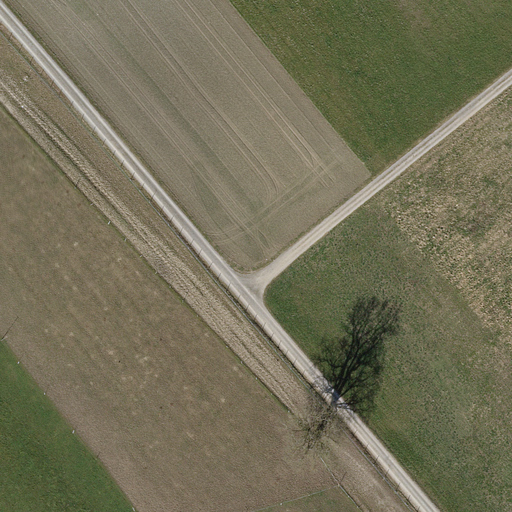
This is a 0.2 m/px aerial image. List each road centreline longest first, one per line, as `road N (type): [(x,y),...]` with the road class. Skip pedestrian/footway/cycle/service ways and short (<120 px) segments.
road 1 (track): [(0,8),(428,511)]
road 2 (track): [(246,294),(511,81)]
